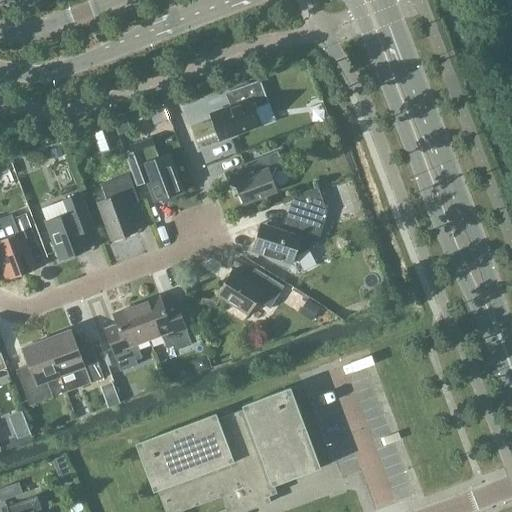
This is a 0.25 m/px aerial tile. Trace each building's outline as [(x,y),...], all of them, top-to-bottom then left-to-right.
[(253,109),(268,103),(259,80),(229,91),(234,106),(211,115),(220,138),(259,124),(253,109)] [(93,134),(99,152),(118,145),(111,127),(93,134)] [(157,201),(179,193),(175,180),(178,179),(172,165),(170,166),(166,155),(158,158),(150,138),(123,149),(137,185),(149,181),(157,201)] [(274,167),(282,164),(277,151),(223,171),(228,184),(234,182),(242,204),(276,191),(270,175),(274,167)] [(127,205),(138,201),(128,174),(100,184),(106,199),(97,202),(111,240),(136,231),(127,205)] [(310,241),(317,243),(326,213),(318,189),(293,198),(297,210),(295,214),(289,212),(284,227),(280,230),(259,223),(251,250),(284,261),(308,249),(310,241)] [(79,223),(90,219),(81,193),(62,200),(67,213),(45,222),(59,259),(88,248),(79,223)] [(25,251),(37,246),(25,213),(12,218),(17,234),(0,240),(0,262),(2,268),(5,267),(10,280),(32,271),(25,251)] [(269,308),(283,286),(260,271),(253,283),(231,270),(216,294),(248,314),(256,300),(269,308)] [(174,350),(178,349),(191,344),(180,316),(168,321),(159,296),(136,305),(148,339),(161,334),(166,348),(172,346),(174,350)] [(136,344),(148,339),(136,305),(112,314),(121,338),(109,343),(120,371),(137,364),(135,360),(141,358),(136,344)] [(46,339),(59,375),(73,370),(79,386),(103,378),(89,342),(76,347),(70,330),(46,339)] [(45,380),(59,375),(46,339),(21,348),(28,365),(15,370),(28,406),(52,397),(45,380)] [(241,511),(266,503),(264,496),(276,492),(273,484),(317,468),(317,467),(318,467),(288,387),(287,388),(286,387),(242,404),(241,405),(242,408),(216,418),(215,414),(214,414),(214,413),(134,443),(135,444),(134,444),(152,490),(155,489),(164,511),(176,511),(220,496),(225,508),(213,511),(241,511)] [(32,511),(33,511),(41,509),(36,496),(6,507),(7,511),(32,511)]
